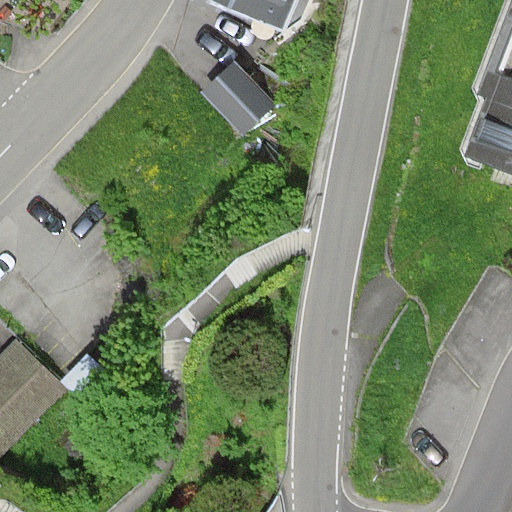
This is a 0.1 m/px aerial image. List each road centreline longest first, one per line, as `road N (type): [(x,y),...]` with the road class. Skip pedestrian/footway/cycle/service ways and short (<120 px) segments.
road 1 (tertiary): [(318,511),(330,309),(389,0)]
road 2 (tertiary): [(135,0),(85,70),(0,156)]
